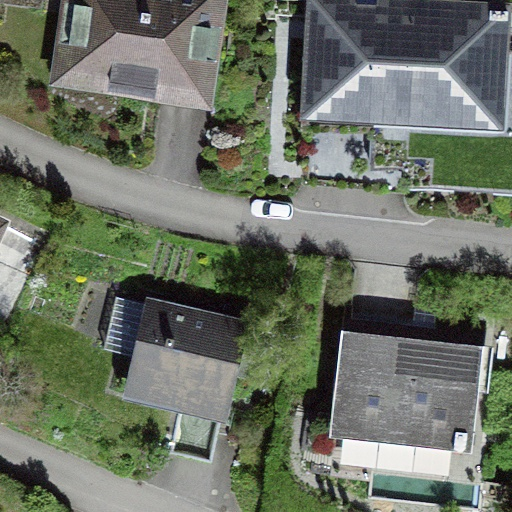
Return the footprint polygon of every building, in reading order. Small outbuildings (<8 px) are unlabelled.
[(226,101),(239,0),(40,0),(73,4),(63,80),(226,101)] [(511,0),(315,0),(309,109),(511,120),(511,0)] [(0,253),(11,230),(0,224),(0,253)] [(150,405),(223,422),(261,430),(284,332),(255,325),(256,323),(173,304),(150,405)] [(441,344),(355,332),(340,437),(478,456),(495,337),(443,330),(441,344)]
